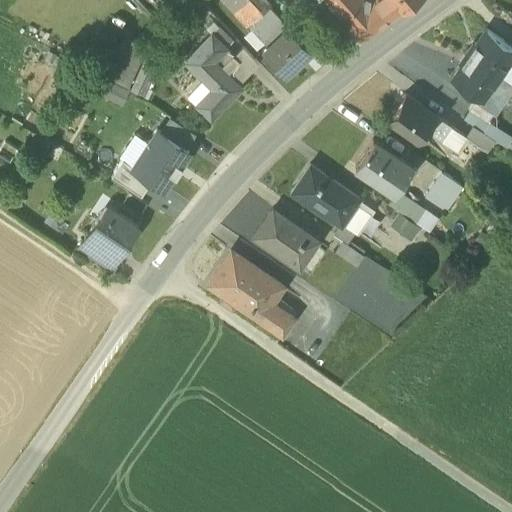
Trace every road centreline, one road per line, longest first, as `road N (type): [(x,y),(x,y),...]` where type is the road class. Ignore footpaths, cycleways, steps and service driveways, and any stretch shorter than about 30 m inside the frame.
road 1 (residential): [(119,332),(233,178),(368,55),(445,0)]
road 2 (track): [(160,276),(506,511)]
road 3 (unclassified): [(0,501),(119,332)]
road 4 (track): [(0,220),(132,308)]
